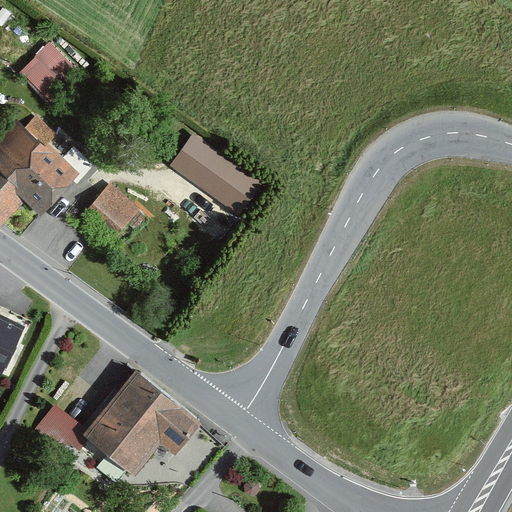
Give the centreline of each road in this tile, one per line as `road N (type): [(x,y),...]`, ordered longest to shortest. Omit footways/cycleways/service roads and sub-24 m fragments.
road 1 (tertiary): [(511,144),(445,133),(386,159),(239,422)]
road 2 (tertiary): [(0,244),(239,422)]
